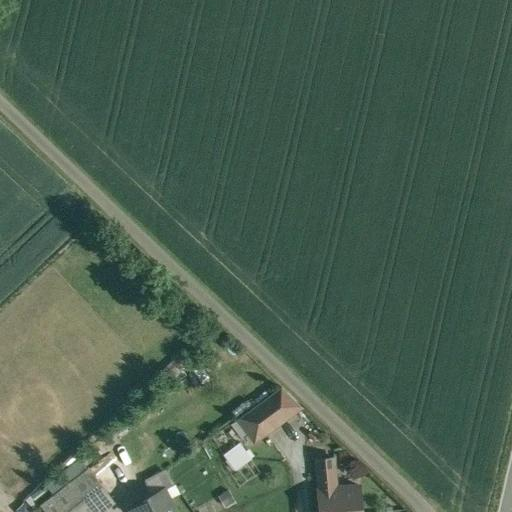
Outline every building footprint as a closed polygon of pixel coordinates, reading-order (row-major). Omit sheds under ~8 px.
[(283,386),(240,417),(256,440),(303,405),(283,386)] [(224,454),(236,471),(253,459),(241,442),(224,454)] [(338,487),(335,457),(318,459),(318,457),(313,458),(314,463),(318,463),(322,511),(362,511),(360,485),(338,487)] [(90,468),(43,504),(49,511),(98,511),(115,499),(90,468)] [(177,511),(165,489),(133,505),(136,511),(177,511)]
